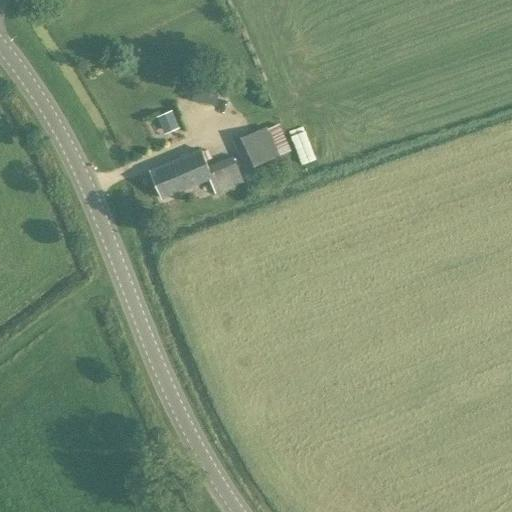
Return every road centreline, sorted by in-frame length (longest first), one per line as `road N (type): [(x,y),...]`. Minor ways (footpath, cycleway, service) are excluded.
road 1 (tertiary): [(234,511),(178,417),(50,114),(0,47)]
road 2 (track): [(0,361),(94,290),(123,278)]
